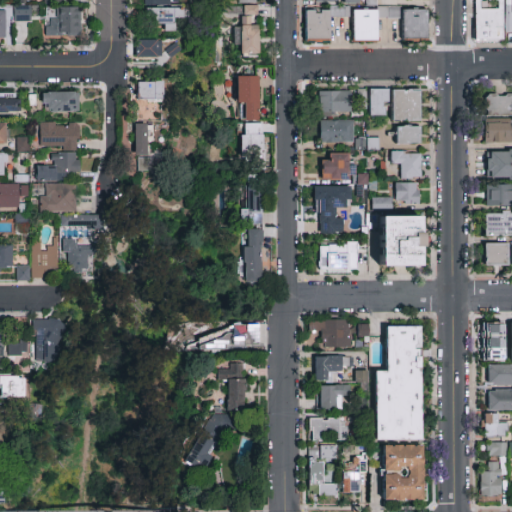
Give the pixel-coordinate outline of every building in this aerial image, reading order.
[(503,43),(475,43),(475,31),(475,0),(503,0),(503,31),(503,43)] [(28,7),(5,6),(5,9),(0,8),(0,39),(2,40),(2,19),(28,19),(28,7)] [(257,6),(240,6),(240,55),(257,55),(257,21),(257,6)] [(79,7),(53,7),(53,18),(43,18),(43,35),(79,35),(79,7)] [(172,31),(172,18),(181,18),(181,8),(146,8),(146,23),(161,23),(161,31),(172,31)] [(304,8),(304,41),(329,41),(329,17),(349,17),(349,8),(304,8)] [(426,40),(426,8),(352,8),(352,41),(376,41),(376,18),(401,18),(401,40),(426,40)] [(159,57),(159,39),(134,39),(134,57),(159,57)] [(244,103),(244,121),(258,121),(258,76),(237,76),(237,103),(244,103)] [(161,82),(135,81),(135,101),(161,101),(161,82)] [(386,88),(367,88),(367,115),(386,115),(386,88)] [(317,90),(317,112),(350,112),(350,90),(317,90)] [(390,90),(390,120),(419,120),(419,90),(390,90)] [(76,92),(40,92),(40,112),(76,112),(76,92)] [(0,113),(16,113),(16,94),(0,93),(0,113)] [(511,96),(484,96),(484,116),(511,116),(511,96)] [(352,120),(318,120),(318,142),(352,142),(352,120)] [(483,142),(511,142),(511,121),(483,121),(483,142)] [(77,123),(37,123),(37,148),(77,148),(77,123)] [(133,154),(151,154),(151,123),(133,123),(133,154)] [(263,167),(263,123),(243,123),(243,167),(263,167)] [(419,125),(394,125),(394,143),(419,143),(419,125)] [(15,151),(26,151),(26,135),(15,135),(15,151)] [(355,139),(355,150),(378,150),(378,139),(355,139)] [(511,150),(485,150),(485,178),(511,178),(511,150)] [(419,178),(419,152),(389,152),(389,164),(399,164),(399,178),(419,178)] [(33,180),(76,180),(76,153),(49,153),(49,166),(33,166),(33,180)] [(323,179),(351,179),(351,153),(323,153),(323,179)] [(417,204),(417,182),(394,182),(394,204),(417,204)] [(0,209),(16,209),(17,185),(0,184),(0,209)] [(511,205),(511,184),(484,184),(484,206),(511,205)] [(73,211),(73,185),(38,185),(38,211),(73,211)] [(349,207),(349,185),(314,185),(314,234),(341,234),(341,217),(336,217),(336,207),(349,207)] [(241,221),(260,221),(260,191),(241,191),(241,221)] [(390,197),(370,197),(370,211),(390,211),(390,197)] [(511,236),(511,211),(482,211),(482,236),(511,236)] [(100,227),(100,215),(59,215),(59,227),(100,227)] [(420,215),(378,215),(378,267),(420,267),(420,215)] [(262,279),(262,229),(241,229),(241,279),(262,279)] [(62,238),(64,273),(86,272),(85,259),(93,258),(93,244),(75,245),(74,238),(62,238)] [(29,279),(55,279),(55,242),(29,242),(29,279)] [(317,242),(317,273),(356,273),(356,242),(317,242)] [(0,266),(10,267),(10,243),(0,243),(0,266)] [(507,243),(482,243),(482,265),(507,265),(507,243)] [(13,280),(26,280),(26,266),(13,266),(13,280)] [(30,361),(57,362),(58,319),(32,318),(30,361)] [(349,320),(320,320),(320,347),(349,347),(349,320)] [(356,337),(367,336),(366,324),(355,325),(356,337)] [(480,360),(501,360),(501,324),(480,324),(480,360)] [(419,440),(419,326),(384,326),(384,371),(373,371),(373,440),(419,440)] [(258,327),(196,330),(197,349),(259,346),(258,327)] [(24,355),(24,339),(5,339),(5,355),(24,355)] [(313,356),(313,380),(331,380),(331,369),(348,369),(348,356),(313,356)] [(486,390),(486,408),(511,408),(511,365),(486,366),(486,384),(494,384),(494,390),(486,390)] [(224,410),(243,410),(243,367),(224,367),(224,410)] [(0,397),(18,397),(18,375),(0,375),(0,397)] [(317,410),(339,410),(339,396),(348,396),(348,385),(317,385),(317,410)] [(185,461),(203,469),(225,422),(207,414),(185,461)] [(506,423),(496,423),(496,414),(481,414),(481,437),(506,437),(506,423)] [(307,418),(307,441),(345,441),(345,418),(307,418)] [(485,455),(505,455),(505,443),(485,443),(485,455)] [(334,445),(316,445),(316,458),(306,458),(307,485),(317,485),(317,496),(335,495),(335,484),(321,484),(321,459),(334,459),(334,445)] [(380,501),(422,501),(422,445),(380,445),(380,501)] [(358,472),(364,472),(364,457),(354,457),(354,470),(340,470),(340,492),(358,492),(358,472)] [(487,472),(479,472),(479,496),(501,496),(501,461),(487,461),(487,472)]
